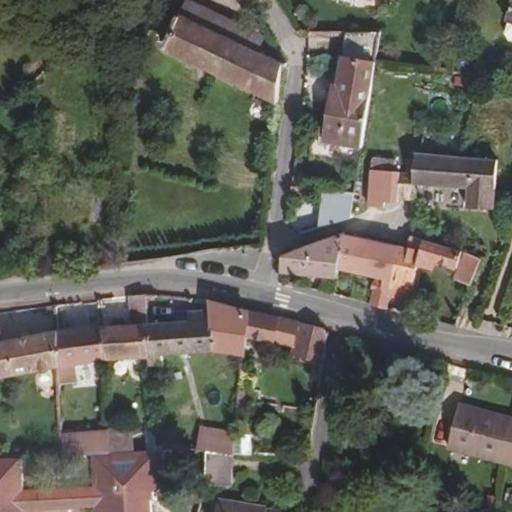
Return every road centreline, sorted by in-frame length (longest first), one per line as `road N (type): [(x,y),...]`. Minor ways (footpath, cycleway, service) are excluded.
road 1 (residential): [(261,290),(294,73),(291,50),(260,0)]
road 2 (tertiary): [(261,290),(154,274),(0,291)]
road 3 (tertiary): [(511,351),(261,290)]
